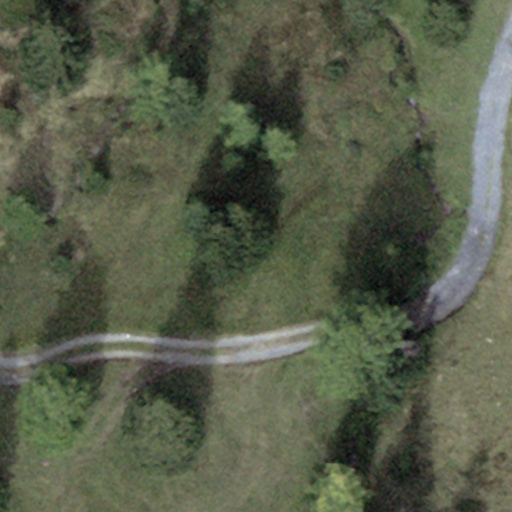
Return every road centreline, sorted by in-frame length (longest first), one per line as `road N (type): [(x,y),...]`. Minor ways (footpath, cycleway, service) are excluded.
road 1 (track): [(0,369),(21,372),(97,347),(240,350),(433,306),(462,286),(484,227),(482,154),(511,42)]
road 2 (track): [(173,351),(0,462)]
